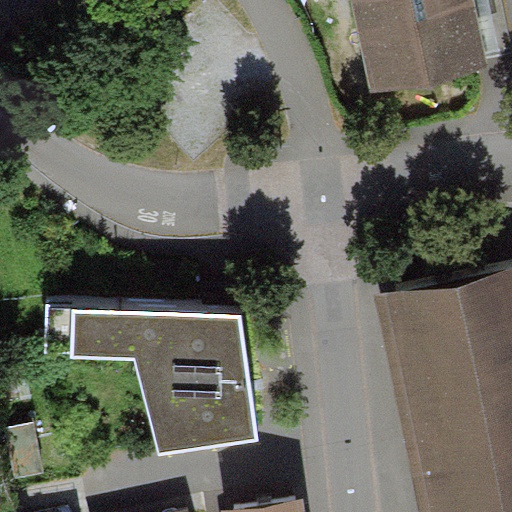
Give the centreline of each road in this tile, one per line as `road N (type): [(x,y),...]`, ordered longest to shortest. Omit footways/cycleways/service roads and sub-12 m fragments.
road 1 (residential): [(0,103),(47,149),(153,195),(314,195)]
road 2 (residential): [(314,195),(358,511)]
road 3 (residential): [(253,0),(280,38),(314,195)]
road 4 (residential): [(314,195),(496,152)]
